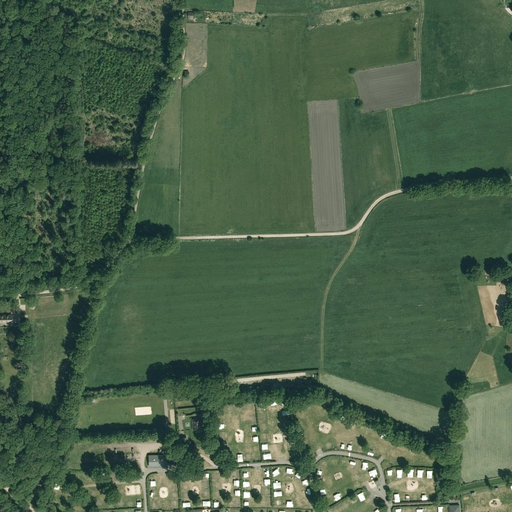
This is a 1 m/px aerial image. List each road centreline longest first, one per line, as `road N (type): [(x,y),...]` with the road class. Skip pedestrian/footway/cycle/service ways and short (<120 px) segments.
road 1 (track): [(129,239),(344,233),(390,193),(511,177)]
road 2 (track): [(129,239),(150,139),(183,54),(182,0)]
road 3 (track): [(321,455),(314,410),(413,457),(377,463)]
road 4 (track): [(361,222),(326,291),(321,374)]
road 5 (track): [(0,294),(89,281),(129,239)]
